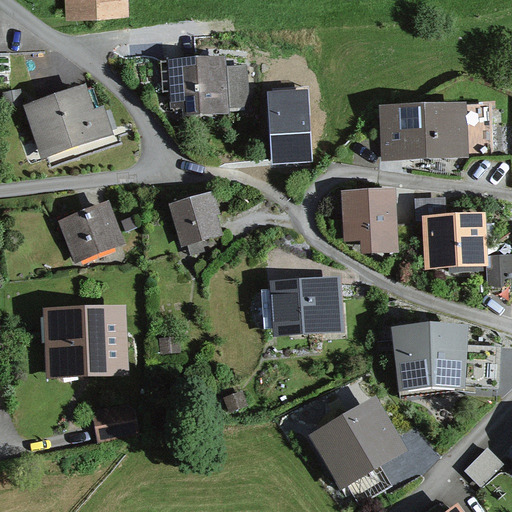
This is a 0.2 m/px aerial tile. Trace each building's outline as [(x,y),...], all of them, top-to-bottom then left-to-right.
[(71,0),(71,10),(120,8),(120,0),(71,0)] [(173,72),(175,102),(187,102),(187,111),(243,107),(240,68),(173,72)] [(33,113),(46,153),(106,132),(92,92),(33,113)] [(492,150),(491,117),(459,118),(459,113),(400,115),(400,125),(385,126),(386,154),(492,150)] [(348,198),(350,233),(383,252),(391,252),(389,204),(348,198)] [(176,212),(185,243),(216,234),(207,202),(176,212)] [(65,225),(78,258),(118,242),(105,210),(65,225)] [(430,227),(432,264),(451,263),(451,270),(480,268),(477,224),(430,227)] [(489,261),(490,286),(500,286),(510,280),(509,260),(489,261)] [(274,291),(276,321),(291,320),(291,328),(338,325),(336,287),(274,291)] [(59,337),(52,344),(53,362),(61,370),(85,368),(85,366),(94,366),(98,370),(116,369),(115,339),(119,335),(118,317),(58,320),(59,337)] [(432,379),(458,381),(460,337),(430,336),(399,339),(405,382),(432,379)] [(470,382),(488,382),(489,353),(472,352),(470,382)] [(97,420),(101,440),(134,433),(130,413),(125,410),(101,413),(97,420)] [(372,410),(321,441),(343,479),(395,449),(372,410)] [(489,448),(467,471),(485,487),(506,463),(489,448)] [(454,511),(443,498),(426,511),(454,511)]
